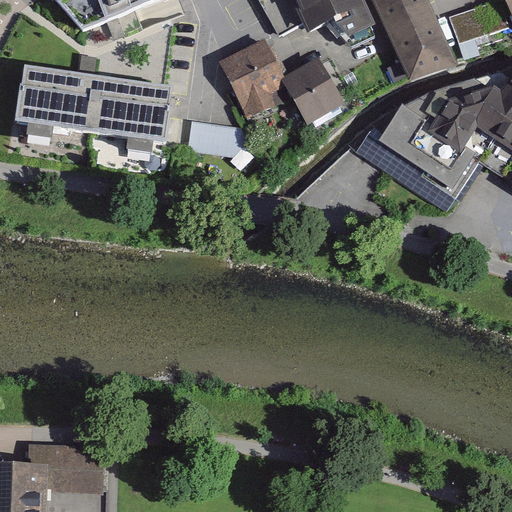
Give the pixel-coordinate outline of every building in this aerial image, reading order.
[(166,0),(57,0),(82,32),(166,0)] [(260,0),(281,36),(303,26),(291,0),(260,0)] [(374,25),(362,0),(292,0),(308,34),(328,24),(353,47),(374,39),(369,29),(374,25)] [(373,0),(401,63),(388,69),(394,84),(408,79),(410,84),(454,64),(426,0),(373,0)] [(499,1),(449,18),(458,45),(508,28),(499,1)] [(282,90),(287,87),(291,85),(289,81),(284,73),(279,75),(262,43),(220,65),(249,120),(287,101),(282,90)] [(318,65),(289,81),(291,85),(287,87),(308,123),(341,105),(318,65)] [(174,89),(20,67),(11,126),(25,128),(23,140),(66,147),(68,132),(112,139),(114,154),(147,158),(149,145),(166,147),(174,89)] [(511,79),(500,93),(507,116),(511,114),(511,79)] [(500,93),(495,87),(451,101),(429,131),(461,154),(480,130),(511,152),(511,114),(507,116),(500,93)] [(429,131),(451,101),(439,93),(404,106),(381,141),(371,134),(360,152),(450,210),(481,165),(511,184),(511,152),(480,130),(461,154),(429,131)] [(259,133),(190,123),(185,159),(253,169),(259,133)] [(106,448),(54,447),(54,471),(0,469),(0,511),(48,511),(48,496),(105,498),(106,448)]
